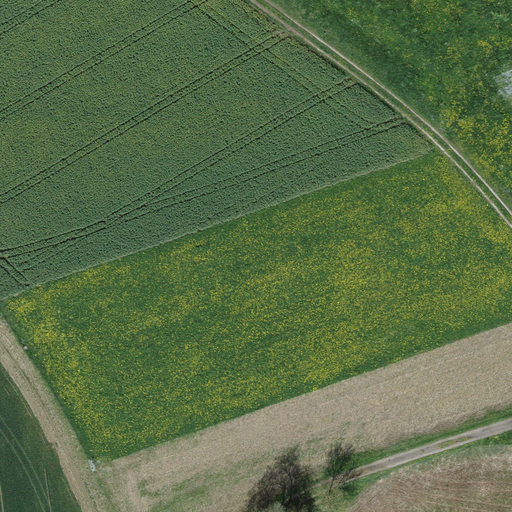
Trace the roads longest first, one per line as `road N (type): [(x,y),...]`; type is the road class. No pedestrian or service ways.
road 1 (track): [(511,220),(388,97),(251,0)]
road 2 (track): [(511,428),(277,511)]
